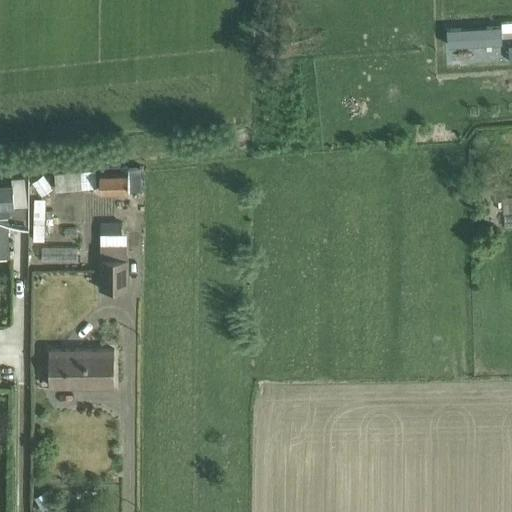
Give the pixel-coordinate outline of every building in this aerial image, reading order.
[(105,196),(129,196),(129,175),(105,175),(105,196)] [(9,198),(0,197),(0,203),(26,203),(26,179),(9,179),(9,198)] [(504,211),(511,210),(511,195),(502,196),(504,211)] [(106,284),(127,284),(128,245),(106,245),(106,284)] [(79,263),(80,249),(43,247),(42,261),(79,263)] [(487,294),(487,333),(505,334),(505,294),(487,294)] [(59,357),(59,392),(118,392),(118,357),(59,357)] [(46,511),(56,505),(46,491),(36,498),(46,511)]
